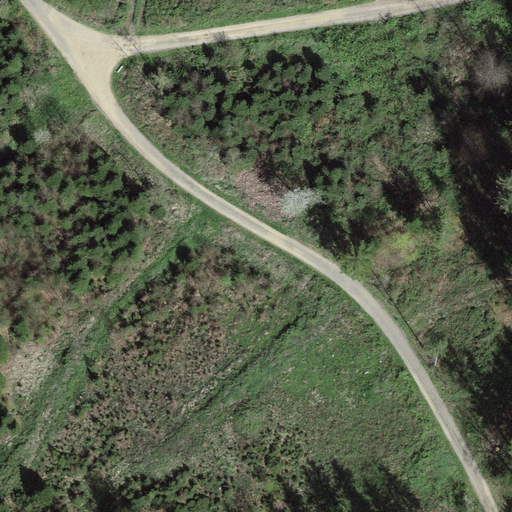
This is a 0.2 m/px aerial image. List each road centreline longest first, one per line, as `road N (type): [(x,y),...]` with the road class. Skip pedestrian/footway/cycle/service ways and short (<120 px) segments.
road 1 (track): [(491,511),(471,459),(373,319),(297,255),(190,187),(127,125),(56,31)]
road 2 (track): [(390,0),(185,37),(56,31),(32,0)]
